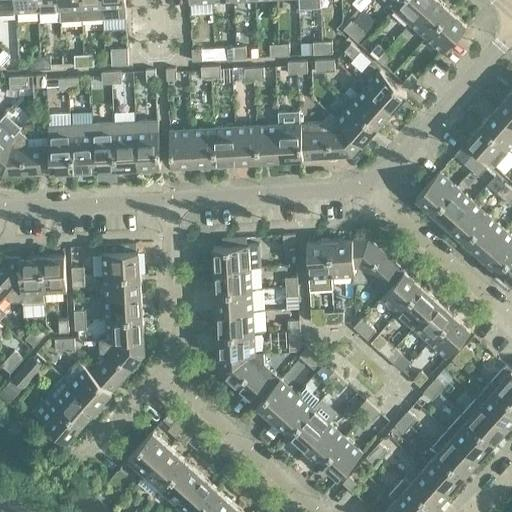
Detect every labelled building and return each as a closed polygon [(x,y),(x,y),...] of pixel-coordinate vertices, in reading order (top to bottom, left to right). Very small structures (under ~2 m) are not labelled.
[(16,0),(0,0),(0,11),(17,10),(16,0)] [(37,0),(16,0),(17,10),(38,9),(37,0)] [(59,0),(37,0),(38,9),(60,8),(59,0)] [(82,19),(81,0),(59,0),(60,8),(61,20),(82,19)] [(104,18),(102,0),(81,0),(82,19),(104,18)] [(127,16),(125,0),(102,0),(104,18),(127,16)] [(277,0),(278,9),(293,8),(293,15),(299,15),(298,0),(277,0)] [(399,0),(394,7),(410,21),(428,0),(399,0)] [(440,0),(428,0),(410,21),(426,36),(450,9),(440,0)] [(450,9),(426,36),(443,51),(467,24),(450,9)] [(344,28),(350,33),(351,34),(359,25),(352,19),(344,28)] [(359,25),(351,34),(358,41),(366,32),(359,25)] [(279,36),(280,55),(302,54),(302,42),(301,42),(301,35),(279,36)] [(278,36),(278,43),(270,43),(270,55),(280,55),(279,36),(278,36)] [(323,53),(333,52),(332,40),(323,41),(323,53)] [(236,45),(227,46),(227,41),(214,42),(215,58),(237,57),(236,45)] [(323,53),(323,41),(313,41),(314,53),(323,53)] [(353,58),(360,51),(351,43),(344,50),(353,58)] [(377,58),(385,49),(378,43),(370,51),(377,58)] [(236,45),(237,57),(247,57),(246,45),(236,45)] [(193,60),(202,59),(202,47),(192,48),(193,60)] [(3,49),(0,52),(0,61),(2,64),(10,55),(3,49)] [(377,58),(384,64),(392,55),(385,49),(377,58)] [(129,51),(128,51),(119,51),(120,63),(129,63),(129,51)] [(85,65),(84,53),(75,54),(75,66),(85,65)] [(85,65),(95,65),(94,53),(84,53),(85,65)] [(41,68),(51,67),(51,55),(41,56),(41,68)] [(41,68),(41,56),(32,56),(32,68),(41,68)] [(325,59),(326,71),(335,70),(335,58),(325,59)] [(325,59),(315,59),(316,71),(326,71),(325,59)] [(298,60),(288,61),(289,73),(298,72),(298,60)] [(298,60),(298,72),(308,71),(307,60),(298,60)] [(211,65),(212,77),(221,76),(220,64),(211,65)] [(201,65),(201,69),(202,77),(212,77),(211,65),(201,65)] [(177,78),(176,70),(176,66),(167,67),(167,79),(177,78)] [(255,78),(255,66),(244,67),(245,79),(255,78)] [(255,78),(264,78),(264,66),(255,66),(255,78)] [(146,68),(147,73),(147,80),(157,79),(156,68),(146,68)] [(122,81),(121,74),(121,69),(112,70),(112,82),(122,81)] [(407,93),(380,69),(365,86),(392,110),(407,93)] [(112,82),(112,70),(102,70),(103,82),(112,82)] [(411,72),(403,81),(410,88),(418,79),(411,72)] [(47,85),(46,73),(37,74),(37,86),(47,85)] [(19,75),(20,87),(29,86),(29,74),(19,75)] [(19,75),(9,75),(10,87),(20,87),(19,75)] [(69,88),(68,76),(59,77),(60,89),(69,88)] [(69,88),(79,88),(78,76),(68,76),(69,88)] [(365,86),(351,102),(378,126),(392,110),(365,86)] [(511,91),(496,107),(511,121),(511,91)] [(378,126),(351,102),(337,118),(336,119),(363,142),(378,126)] [(511,143),(511,121),(496,107),(482,123),(509,147),(511,143)] [(323,129),(303,130),(302,130),(303,157),(352,155),(363,142),(336,119),(337,118),(331,112),(323,121),(323,129)] [(159,120),(136,121),(138,166),(161,165),(159,120)] [(138,166),(136,121),(114,122),(117,167),(138,166)] [(302,121),(279,122),(281,158),(303,157),(302,130),(303,130),(302,121)] [(0,122),(0,151),(14,136),(14,135),(0,122)] [(117,167),(114,122),(93,123),(95,168),(117,167)] [(279,122),(258,124),(260,160),(281,158),(279,122)] [(93,123),(71,124),(74,170),(95,168),(93,123)] [(509,147),(482,123),(467,140),(494,164),(509,147)] [(49,126),(50,135),(52,171),(74,170),(71,124),(49,126)] [(258,124),(236,125),(238,161),(260,160),(258,124)] [(236,125),(214,126),(216,162),(238,161),(236,125)] [(214,126),(193,127),(195,163),(216,162),(214,126)] [(193,127),(170,128),(172,164),(195,163),(193,127)] [(19,129),(14,135),(14,136),(0,151),(0,171),(3,174),(52,171),(50,135),(28,136),(19,129)] [(472,168),(480,160),(473,153),(465,162),(472,168)] [(479,175),(487,166),(480,160),(472,168),(479,175)] [(440,170),(416,196),(433,211),(457,185),(440,170)] [(504,198),(511,188),(505,182),(497,191),(504,198)] [(457,185),(433,211),(449,226),(473,199),(457,185)] [(473,199),(449,226),(465,240),(489,214),(473,199)] [(489,214),(465,240),(482,255),(506,228),(489,214)] [(511,233),(506,228),(482,255),(498,269),(511,253),(511,233)] [(284,243),(296,242),(295,233),(283,233),(284,243)] [(369,237),(352,238),(354,274),(353,274),(354,282),(366,282),(371,275),(387,289),(388,290),(406,270),(369,237)] [(352,238),(330,239),(332,275),(353,274),(354,274),(352,238)] [(330,239),(308,240),(309,276),(332,275),(330,239)] [(214,245),(215,268),(251,266),(250,243),(214,245)] [(103,251),(104,274),(140,272),(139,249),(103,251)] [(65,253),(42,255),(44,291),(67,289),(65,253)] [(511,253),(498,269),(511,282),(511,253)] [(44,291),(42,255),(21,256),(23,300),(23,302),(45,301),(44,291)] [(23,300),(21,256),(4,257),(0,261),(0,318),(7,311),(0,305),(0,301),(6,295),(12,301),(23,300)] [(84,265),(72,266),(72,276),(84,275),(84,265)] [(251,266),(215,268),(216,290),(252,288),(251,266)] [(388,290),(387,289),(381,296),(398,311),(422,285),(406,270),(388,290)] [(140,272),(104,274),(105,296),(141,294),(140,272)] [(84,275),(72,276),(73,285),(85,285),(84,275)] [(298,285),(297,276),(285,276),(286,286),(298,285)] [(298,285),(286,286),(287,295),(299,295),(298,285)] [(422,285),(398,311),(414,326),(438,299),(422,285)] [(252,288),(216,290),(217,311),(253,309),(252,288)] [(141,294),(105,296),(107,317),(143,315),(141,294)] [(438,299),(414,326),(430,340),(454,313),(438,299)] [(75,319),(87,318),(86,309),(74,309),(75,319)] [(253,309),(217,311),(218,333),(254,331),(253,309)] [(334,311),(335,323),(344,322),(344,310),(334,311)] [(324,311),(325,323),(335,323),(334,311),(324,311)] [(454,313),(430,340),(447,355),(471,329),(454,313)] [(143,315),(107,317),(108,338),(108,339),(144,337),(143,315)] [(361,332),(369,323),(362,316),(354,325),(361,332)] [(75,319),(75,329),(87,328),(87,318),(75,319)] [(59,319),(60,331),(69,331),(69,319),(59,319)] [(300,328),(300,319),(288,319),(288,329),(300,328)] [(41,338),(48,331),(39,323),(33,330),(41,338)] [(361,332),(368,338),(376,329),(369,323),(361,332)] [(300,328),(288,329),(289,339),(301,338),(300,328)] [(41,338),(33,330),(26,337),(35,345),(41,338)] [(254,331),(218,333),(220,355),(256,353),(256,352),(254,331)] [(65,337),(66,349),(75,348),(75,336),(65,337)] [(65,337),(55,338),(56,350),(66,349),(65,337)] [(108,339),(108,338),(99,339),(100,351),(106,357),(93,372),(92,373),(112,390),(145,354),(144,337),(108,339)] [(387,355),(395,346),(388,340),(380,349),(387,355)] [(474,352),(465,344),(459,351),(468,359),(474,352)] [(307,361),(315,352),(308,346),(300,355),(307,361)] [(387,355),(394,362),(402,353),(395,346),(387,355)] [(17,364),(24,357),(15,349),(8,356),(17,364)] [(256,353),(220,355),(221,371),(257,404),(275,384),(274,384),(259,370),(265,364),(264,351),(256,352),(256,353)] [(468,359),(459,351),(452,358),(461,366),(468,359)] [(314,368),(322,359),(315,352),(307,361),(314,368)] [(22,368),(31,376),(43,363),(34,355),(22,368)] [(17,364),(8,356),(2,364),(11,372),(17,364)] [(86,366),(70,383),(97,407),(112,390),(92,373),(93,372),(86,366)] [(16,375),(25,383),(29,387),(34,381),(30,377),(31,376),(22,368),(16,375)] [(511,368),(511,369),(497,385),(511,398),(511,368)] [(333,385),(341,376),(334,369),(326,378),(333,385)] [(421,370),(413,379),(420,385),(428,376),(421,370)] [(340,391),(348,382),(341,376),(333,385),(340,391)] [(445,384),(436,376),(430,383),(439,391),(445,384)] [(14,396),(23,387),(12,377),(3,386),(14,396)] [(281,377),(274,384),(275,384),(257,404),(274,419),(298,392),(281,377)] [(97,407),(70,383),(56,399),(83,423),(97,407)] [(439,391),(430,383),(423,390),(432,398),(439,391)] [(511,422),(511,398),(497,385),(482,401),(509,425),(511,422)] [(298,392),(274,419),(290,433),(314,406),(298,392)] [(365,414),(373,405),(366,398),(358,407),(365,414)] [(83,423),(56,399),(41,416),(68,440),(83,423)] [(509,425),(482,401),(468,417),(495,441),(509,425)] [(372,420),(380,411),(373,405),(365,414),(372,420)] [(314,406),(290,433),(306,448),(330,421),(314,406)] [(170,425),(178,416),(171,410),(163,418),(170,425)] [(417,418),(408,410),(402,416),(410,424),(417,418)] [(410,424),(402,416),(395,424),(404,432),(410,424)] [(495,441),(468,417),(453,434),(480,458),(495,441)] [(330,421),(306,448),(322,462),(346,435),(330,421)] [(153,430),(150,433),(129,456),(146,472),(170,445),(153,430)] [(197,432),(197,433),(189,442),(196,448),(204,438),(197,432)] [(480,458),(453,434),(439,450),(465,474),(480,458)] [(346,435),(322,462),(339,477),(363,450),(346,435)] [(204,438),(196,448),(203,455),(212,445),(204,438)] [(388,449),(379,441),(372,449),(381,457),(388,449)] [(170,445),(146,472),(162,486),(186,459),(170,445)] [(381,457),(372,449),(366,456),(375,464),(381,457)] [(465,474),(439,450),(424,466),(451,490),(465,474)] [(186,459),(162,486),(178,501),(202,474),(186,459)] [(228,477),(237,467),(230,461),(221,471),(228,477)] [(451,490),(424,466),(410,482),(437,506),(451,490)] [(235,483),(244,474),(237,467),(228,477),(235,483)] [(202,474),(178,501),(190,511),(196,511),(218,488),(202,474)] [(358,483),(349,475),(343,482),(352,490),(358,483)] [(404,477),(390,493),(395,498),(410,511),(431,511),(437,506),(410,482),(404,477)] [(226,511),(234,503),(218,488),(196,511),(226,511)] [(261,506),(269,497),(262,490),(254,500),(261,506)] [(267,511),(268,511),(277,503),(269,497),(261,506),(267,511)] [(410,511),(395,498),(382,511),(410,511)] [(244,511),(234,503),(226,511),(244,511)]
